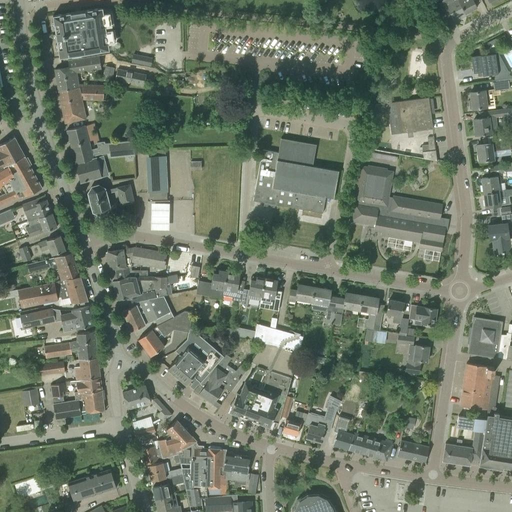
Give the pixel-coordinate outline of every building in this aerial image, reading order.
[(466,15),(457,0),(443,0),(436,4),(439,10),(446,7),(453,20),(460,16),(461,18),(466,15)] [(457,0),(466,15),(471,13),(470,11),(477,7),(472,0),(457,0)] [(56,40),(59,58),(109,50),(102,8),(52,16),(55,34),(52,34),(53,40),(56,40)] [(494,36),(484,41),(486,52),(495,38),(494,36)] [(471,56),(473,73),(482,72),(482,76),(492,74),(497,73),(496,63),(495,53),(494,54),(480,55),(471,56)] [(54,69),(58,90),(79,87),(81,98),(102,100),(103,86),(78,83),(76,72),(101,68),(99,55),(68,60),(69,67),(54,69)] [(105,65),(103,73),(111,75),(113,67),(105,65)] [(115,79),(144,85),(146,75),(117,69),(115,79)] [(511,77),(511,71),(500,73),(501,79),(511,77)] [(492,82),(494,91),(510,88),(509,80),(492,82)] [(79,87),(58,90),(65,123),(85,119),(81,98),(79,87)] [(471,99),(468,100),(469,109),(472,109),(482,108),(486,107),(485,98),(489,98),(488,90),(480,91),(470,92),(471,99)] [(387,103),(391,134),(432,129),(428,98),(387,103)] [(479,118),(473,119),(475,135),(485,133),(490,133),(498,132),(496,117),(511,115),(511,108),(488,111),(478,112),(479,118)] [(94,123),(84,126),(84,125),(76,127),(66,130),(75,163),(86,160),(84,154),(92,152),(93,158),(96,158),(95,155),(100,154),(109,153),(110,156),(133,153),(134,153),(134,151),(133,140),(105,143),(104,141),(99,142),(96,131),(94,132),(93,131),(96,130),(94,123)] [(510,148),(508,134),(489,137),(490,144),(476,145),(478,161),(487,160),(487,162),(491,162),(491,160),(492,159),(491,151),(510,148)] [(0,171),(8,167),(8,165),(25,157),(24,156),(14,137),(0,144),(0,171)] [(253,200),(322,213),(325,196),(333,197),(338,171),(312,166),(316,144),(281,138),(278,152),(262,150),(253,200)] [(436,160),(435,150),(429,151),(422,152),(423,159),(437,161),(436,160)] [(86,160),(75,163),(80,182),(90,179),(101,177),(107,175),(105,165),(102,156),(96,158),(93,158),(92,152),(84,154),(86,160)] [(150,172),(147,172),(147,192),(149,192),(149,200),(149,201),(167,200),(167,191),(166,172),(166,156),(149,156),(150,172)] [(0,187),(2,186),(3,187),(33,171),(25,157),(8,165),(8,167),(0,171),(0,187)] [(481,178),(483,193),(498,191),(498,190),(505,190),(504,183),(501,183),(499,173),(505,172),(504,165),(489,167),(491,177),(481,178)] [(361,166),(360,172),(358,171),(354,194),(356,194),(353,209),(352,209),(350,221),(367,224),(368,223),(374,224),(373,230),(381,232),(380,235),(419,242),(418,247),(441,251),(445,227),(438,226),(442,204),(392,196),(392,197),(388,197),(389,193),(383,192),(385,176),(366,173),(367,167),(361,166)] [(33,171),(3,187),(6,193),(3,195),(0,196),(0,205),(7,202),(19,197),(25,196),(42,188),(33,171)] [(121,205),(133,202),(130,185),(106,190),(105,188),(98,184),(91,186),(87,192),(92,212),(99,216),(106,214),(110,207),(106,193),(118,191),(121,205)] [(509,196),(508,189),(505,190),(498,190),(498,191),(483,193),(485,207),(500,205),(499,197),(509,196)] [(26,215),(28,221),(37,218),(39,217),(51,213),(46,199),(36,203),(35,200),(22,204),(26,215)] [(169,202),(151,202),(150,228),(168,228),(169,202)] [(501,213),(502,216),(511,214),(510,207),(501,208),(501,213)] [(11,209),(0,213),(0,224),(15,218),(11,209)] [(51,213),(39,217),(37,218),(28,221),(30,226),(26,227),(29,236),(44,231),(57,227),(51,213)] [(492,239),(494,253),(510,251),(506,223),(487,225),(489,240),(492,239)] [(49,248),(52,255),(65,250),(60,235),(39,243),(42,250),(49,248)] [(18,248),(23,261),(31,258),(26,245),(18,248)] [(111,269),(113,280),(128,276),(147,276),(147,271),(128,271),(128,267),(132,267),(131,263),(133,247),(107,251),(110,269),(111,269)] [(166,253),(133,247),(131,263),(163,268),(166,253)] [(57,268),(57,270),(65,267),(67,266),(66,265),(75,262),(71,252),(54,257),(26,264),(28,272),(50,267),(51,270),(57,268)] [(60,280),(57,281),(60,280),(80,277),(75,262),(66,265),(67,266),(65,267),(57,270),(60,280)] [(189,277),(197,277),(199,266),(192,265),(189,277)] [(222,298),(223,295),(222,295),(227,271),(215,269),(214,273),(213,273),(211,282),(198,280),(197,290),(196,293),(201,295),(209,296),(222,298)] [(231,300),(240,302),(243,288),(244,281),(238,280),(239,274),(227,271),(222,295),(223,295),(232,297),(231,300)] [(124,305),(128,303),(127,302),(163,295),(163,296),(167,295),(165,287),(166,287),(166,285),(170,285),(170,277),(147,276),(128,276),(113,280),(112,280),(117,300),(122,298),(124,305)] [(261,297),(261,296),(264,278),(252,276),(252,280),(251,279),(249,289),(243,288),(240,302),(240,304),(247,305),(248,298),(260,300),(261,297)] [(87,300),(80,277),(60,280),(57,281),(18,290),(22,308),(58,300),(57,298),(61,297),(61,299),(69,297),(71,303),(87,300)] [(264,278),(261,296),(273,298),(273,300),(272,306),(278,308),(279,302),(280,301),(281,291),(275,290),(277,280),(264,278)] [(312,302),(314,286),(297,283),(296,289),(290,288),(288,298),(287,305),(294,306),(295,299),(311,302),(312,302)] [(333,310),(334,311),(337,297),(330,295),(331,289),(314,286),(312,302),(311,302),(310,308),(320,310),(322,304),(328,305),(325,321),(324,322),(332,323),(334,313),(333,313),(333,310)] [(343,307),(359,310),(362,295),(345,292),(344,298),(337,297),(334,311),(342,312),(342,309),(343,307)] [(155,319),(157,325),(173,317),(170,311),(163,296),(163,295),(127,302),(128,303),(129,308),(122,311),(131,331),(145,324),(144,324),(155,319)] [(362,295),(359,310),(369,312),(368,319),(365,318),(363,327),(379,330),(384,305),(377,304),(379,298),(362,295)] [(386,313),(393,315),(392,322),(399,323),(398,332),(406,334),(408,320),(401,318),(401,316),(403,302),(388,300),(386,313)] [(421,323),(423,323),(423,325),(430,326),(430,324),(434,325),(434,324),(436,309),(436,308),(431,307),(431,306),(426,305),(426,307),(423,306),(423,307),(417,306),(417,305),(410,304),(408,318),(415,319),(415,318),(422,319),(421,323)] [(71,309),(72,312),(61,314),(59,309),(52,308),(19,316),(22,328),(61,319),(62,325),(74,322),(76,329),(93,325),(88,305),(79,308),(71,309)] [(173,329),(188,332),(189,329),(189,328),(192,312),(185,311),(173,317),(157,325),(138,339),(150,356),(164,346),(157,337),(161,333),(164,336),(173,329)] [(342,314),(334,313),(332,323),(340,325),(342,314)] [(500,335),(502,321),(473,317),(468,353),(500,358),(500,359),(507,360),(511,360),(511,345),(509,345),(510,334),(506,333),(506,335),(500,335)] [(232,406),(230,411),(240,415),(240,414),(247,416),(246,417),(248,418),(248,417),(249,417),(249,416),(251,417),(251,418),(252,419),(251,419),(253,420),(253,419),(260,421),(259,422),(269,426),(271,421),(278,423),(279,423),(281,415),(280,415),(283,407),(286,395),(286,394),(298,351),(302,336),(275,328),(274,328),(269,327),(265,326),(256,323),(255,331),(253,340),(264,342),(252,361),(257,364),(246,381),(245,381),(244,384),(238,393),(237,392),(235,397),(230,404),(232,406)] [(223,356),(212,347),(191,328),(189,328),(189,329),(188,332),(189,332),(187,338),(175,350),(179,355),(167,369),(186,384),(193,376),(200,382),(200,383),(223,356)] [(248,329),(246,339),(253,340),(255,331),(248,329)] [(364,344),(367,344),(368,340),(385,342),(386,332),(366,329),(364,344)] [(78,349),(79,359),(98,357),(94,330),(75,332),(76,340),(69,342),(44,345),(46,357),(71,354),(71,351),(78,349)] [(396,343),(409,345),(412,345),(413,337),(398,335),(396,343)] [(405,372),(419,373),(420,365),(419,365),(420,360),(426,361),(428,346),(415,344),(414,352),(408,351),(405,372)] [(200,383),(200,382),(198,385),(194,390),(213,403),(222,390),(223,390),(225,388),(231,391),(242,375),(247,367),(241,363),(235,371),(227,364),(231,358),(225,354),(223,356),(200,383)] [(74,367),(76,379),(100,377),(98,357),(79,359),(80,366),(74,367)] [(38,363),(39,373),(65,371),(65,361),(38,363)] [(460,405),(469,407),(488,410),(492,375),(494,367),(466,363),(460,405)] [(75,396),(75,400),(84,399),(83,392),(102,390),(100,377),(76,379),(76,380),(76,383),(78,396),(75,396)] [(66,382),(51,384),(52,396),(67,394),(66,382)] [(122,392),(127,409),(151,402),(145,385),(122,392)] [(23,389),(25,403),(39,401),(37,387),(23,389)] [(84,399),(75,400),(53,402),(55,418),(81,415),(80,411),(86,410),(86,412),(104,410),(102,390),(83,392),(84,399)] [(286,395),(283,407),(289,408),(290,407),(292,396),(286,395)] [(308,412),(305,423),(309,424),(305,437),(321,442),(325,428),(324,428),(326,419),(333,421),(336,411),(341,400),(330,395),(327,402),(328,402),(324,417),(320,416),(320,415),(308,412)] [(156,415),(161,420),(166,417),(172,414),(157,398),(152,399),(154,403),(160,411),(156,415)] [(282,431),(297,435),(300,425),(300,424),(299,423),(302,413),(296,411),(293,421),(285,419),(282,431)] [(356,426),(362,428),(365,414),(355,412),(352,425),(356,426)] [(482,440),(478,460),(479,461),(478,466),(503,470),(503,468),(511,469),(511,417),(498,415),(498,413),(493,412),(493,416),(487,415),(486,419),(485,419),(482,440)] [(135,429),(152,425),(150,416),(132,420),(135,429)] [(332,445),(348,449),(353,435),(343,432),(347,418),(340,416),(332,445)] [(474,430),(473,438),(482,440),(485,419),(474,417),(474,418),(468,417),(458,416),(456,427),(474,430)] [(407,417),(404,426),(411,428),(413,418),(407,417)] [(162,458),(174,455),(178,454),(193,443),(196,441),(177,419),(166,429),(171,435),(170,436),(170,437),(157,440),(159,447),(160,448),(162,458)] [(135,430),(136,436),(154,432),(152,425),(135,430)] [(385,440),(354,432),(353,435),(348,449),(386,460),(392,440),(385,438),(385,440)] [(470,459),(478,460),(482,440),(473,438),(472,447),(460,445),(461,440),(457,439),(456,445),(445,443),(442,461),(469,465),(470,459)] [(157,460),(162,458),(160,448),(155,450),(154,446),(151,439),(144,441),(146,448),(140,450),(143,463),(153,461),(157,460)] [(400,440),(397,456),(425,462),(428,447),(400,440)] [(188,489),(191,510),(199,509),(203,509),(199,486),(193,487),(193,485),(206,485),(206,488),(221,489),(222,474),(219,474),(219,466),(223,466),(225,453),(226,453),(226,449),(196,447),(193,443),(178,454),(174,455),(176,463),(180,462),(181,468),(183,474),(184,482),(186,490),(188,489)] [(225,453),(223,466),(223,470),(227,471),(225,478),(235,480),(235,483),(240,484),(245,484),(246,481),(248,481),(249,473),(247,472),(250,456),(226,453),(225,453)] [(157,479),(183,474),(181,468),(170,471),(168,462),(162,463),(162,462),(158,463),(148,465),(151,481),(157,479)] [(67,483),(73,501),(116,487),(110,469),(67,483)] [(248,492),(254,493),(257,474),(251,473),(248,492)] [(175,484),(184,482),(183,474),(157,479),(158,485),(153,487),(155,499),(171,495),(170,489),(176,486),(175,484)] [(336,511),(335,506),(328,497),(318,492),(306,493),(297,499),(292,509),(291,511),(336,511)] [(222,495),(223,509),(233,509),(233,511),(250,511),(250,501),(237,502),(237,494),(227,495),(222,495)] [(173,507),(171,495),(155,499),(158,511),(168,509),(168,511),(179,511),(181,511),(180,505),(173,507)]
